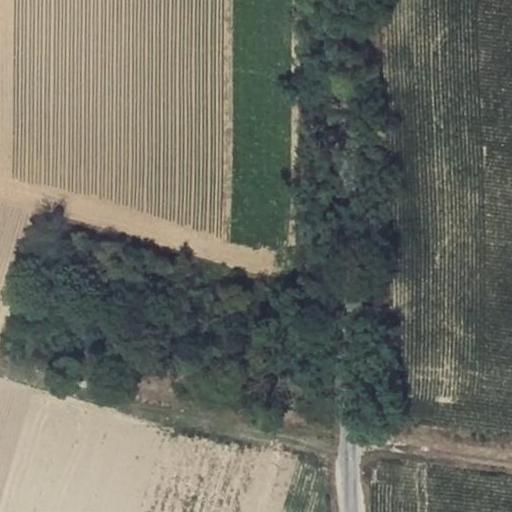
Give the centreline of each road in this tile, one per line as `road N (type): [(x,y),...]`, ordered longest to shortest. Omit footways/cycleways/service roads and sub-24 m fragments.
road 1 (residential): [(354,0),(362,511)]
road 2 (track): [(511,466),(361,449)]
